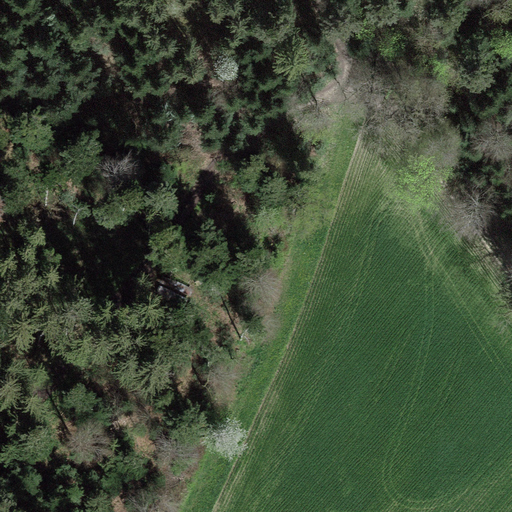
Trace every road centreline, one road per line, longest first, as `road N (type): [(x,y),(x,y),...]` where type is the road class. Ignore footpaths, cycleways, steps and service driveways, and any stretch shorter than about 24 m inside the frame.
road 1 (track): [(352,65),(247,147),(0,445)]
road 2 (track): [(511,262),(352,65),(312,0)]
